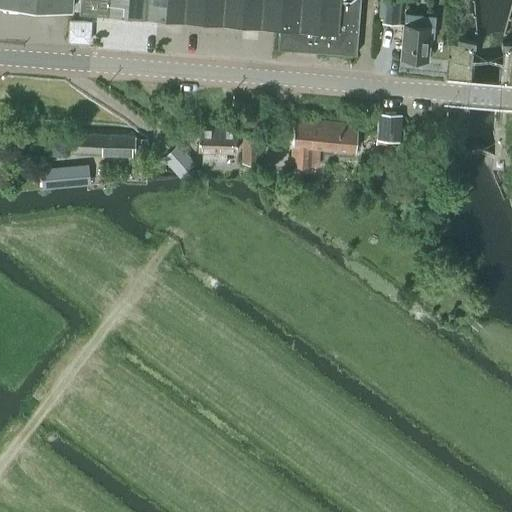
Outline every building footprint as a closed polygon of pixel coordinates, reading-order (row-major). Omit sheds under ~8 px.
[(0,0),(0,2),(71,8),(71,0),(0,0)] [(79,0),(79,10),(166,17),(182,18),(274,25),(279,26),(277,47),(287,48),(296,48),(300,49),(328,51),(341,52),(356,53),(360,0),(79,0)] [(70,19),(69,39),(89,41),(90,21),(70,19)] [(403,22),(400,57),(427,59),(430,24),(403,22)] [(376,131),(398,134),(400,111),(378,109),(376,131)] [(292,142),(293,143),(292,161),(318,163),(320,145),(355,148),(357,121),(294,116),(292,142)] [(198,147),(203,148),(202,161),(225,162),(226,149),(237,149),(238,124),(199,122),(198,147)] [(242,159),(256,159),(257,127),(244,126),(242,159)] [(130,154),(147,155),(147,137),(135,136),(135,134),(73,132),(73,149),(130,150),(130,154)] [(178,144),(167,154),(175,163),(171,167),(179,176),(180,175),(195,161),(195,160),(182,146),(179,143),(178,144)] [(42,164),(44,183),(88,179),(87,160),(42,164)]
